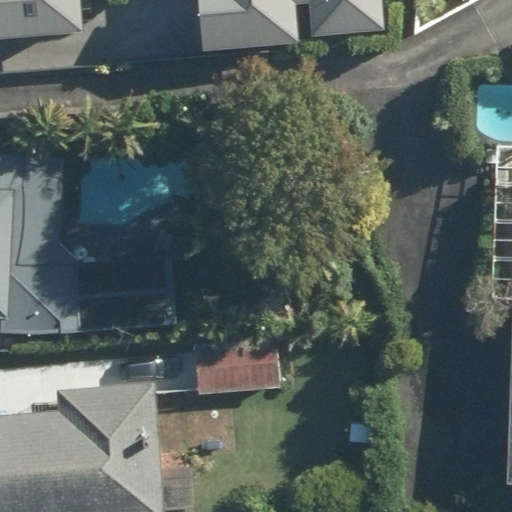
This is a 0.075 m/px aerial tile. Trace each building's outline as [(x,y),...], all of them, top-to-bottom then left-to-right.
[(0,0),(0,43),(28,44),(28,0),(0,0)] [(156,0),(158,39),(361,32),(359,0),(156,0)] [(61,260),(67,155),(0,151),(0,315),(6,316),(5,330),(172,339),(176,266),(94,262),(61,260)] [(511,176),(499,486),(511,486),(511,176)] [(276,336),(190,337),(191,391),(277,390),(276,336)] [(0,511),(192,511),(189,464),(161,466),(155,381),(50,388),(52,412),(0,415),(0,511)]
